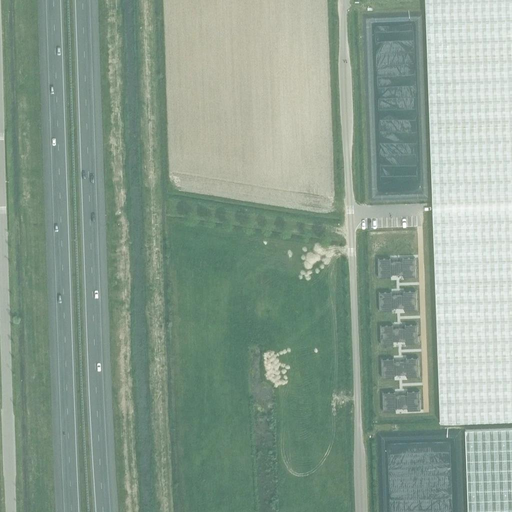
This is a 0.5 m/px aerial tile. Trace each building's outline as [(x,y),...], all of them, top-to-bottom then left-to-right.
[(511,419),(511,0),(425,0),(441,422),(511,419)] [(403,261),(397,262),(397,268),(416,267),(415,258),(403,258),(403,261)] [(391,259),(378,259),(378,269),(397,268),(397,262),(391,262),(391,259)] [(416,267),(397,268),(397,274),(403,274),(403,277),(416,277),(416,267)] [(397,268),(378,269),(379,278),(391,278),(391,275),(397,274),(397,268)] [(404,295),(398,295),(398,301),(417,301),(416,291),(404,292),(404,295)] [(392,292),(379,293),(379,302),(398,301),(398,295),(392,295),(392,292)] [(398,301),(379,302),(380,311),(393,311),(392,308),(398,308),(398,301)] [(417,301),(398,301),(398,308),(404,307),(404,311),(417,310),(417,301)] [(405,328),(399,328),(399,335),(418,334),(418,325),(405,325),(405,328)] [(393,326),(380,326),(381,335),(399,335),(399,328),(393,329),(393,326)] [(418,334),(399,335),(399,341),(405,341),(405,344),(418,343),(418,341),(418,336),(418,334)] [(399,335),(381,335),(381,345),(394,344),(394,341),(399,341),(399,335)] [(406,362),(400,362),(400,368),(419,367),(419,358),(406,359),(406,362)] [(394,359),(381,359),(382,369),(400,368),(400,362),(394,362),(394,359)] [(419,367),(400,368),(401,374),(406,374),(407,377),(419,377),(419,367)] [(400,368),(382,369),(382,378),(395,378),(395,375),(401,374),(400,368)] [(395,392),(383,393),(383,402),(402,402),(401,395),(395,395),(395,392)] [(407,395),(401,395),(402,402),(420,401),(420,392),(407,392),(407,395)] [(420,401),(402,402),(402,408),(408,408),(408,411),(420,410),(420,401)] [(402,402),(383,402),(383,412),(396,411),(396,408),(402,408),(402,402)] [(511,511),(511,427),(465,429),(468,511),(511,511)]
